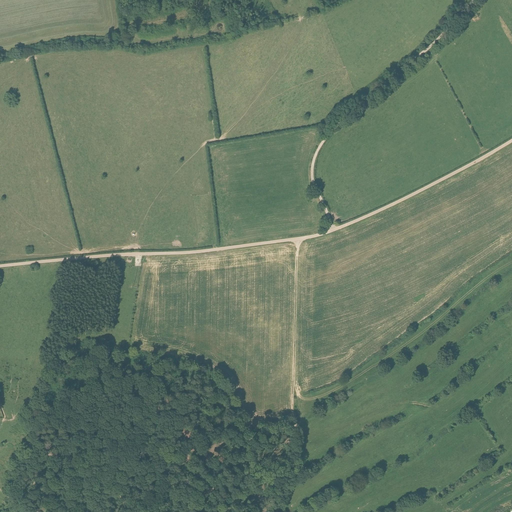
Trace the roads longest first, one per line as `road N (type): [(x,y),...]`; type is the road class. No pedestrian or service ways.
road 1 (unclassified): [(0,266),(314,236),(511,140)]
road 2 (track): [(48,453),(44,440),(76,359),(120,359),(217,426),(293,416)]
road 3 (track): [(332,230),(311,174),(324,139),(474,0)]
road 4 (track): [(293,416),(295,239)]
